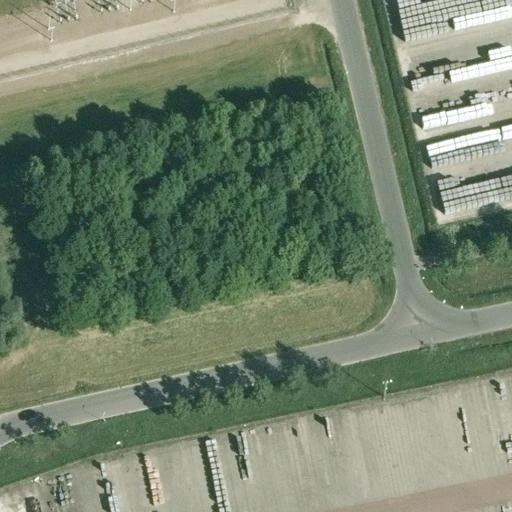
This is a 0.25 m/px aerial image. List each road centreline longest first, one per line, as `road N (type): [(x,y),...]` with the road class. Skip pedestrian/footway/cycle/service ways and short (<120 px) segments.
road 1 (unclassified): [(0,430),(420,333)]
road 2 (unclassified): [(420,333),(342,0)]
